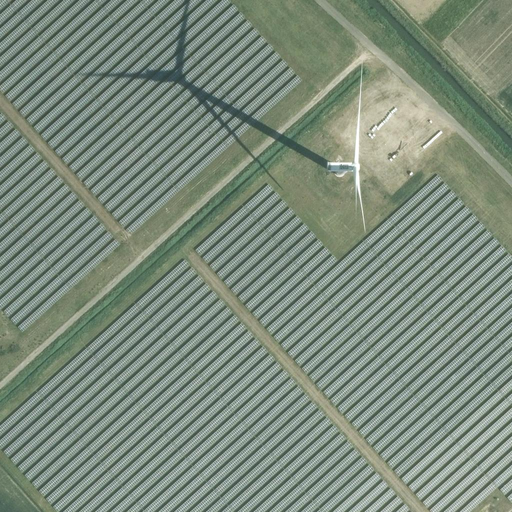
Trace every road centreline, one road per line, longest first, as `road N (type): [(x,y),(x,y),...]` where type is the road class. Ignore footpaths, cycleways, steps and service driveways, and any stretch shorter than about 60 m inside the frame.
road 1 (track): [(0,386),(372,49)]
road 2 (track): [(191,256),(421,511)]
road 3 (track): [(0,102),(140,258)]
